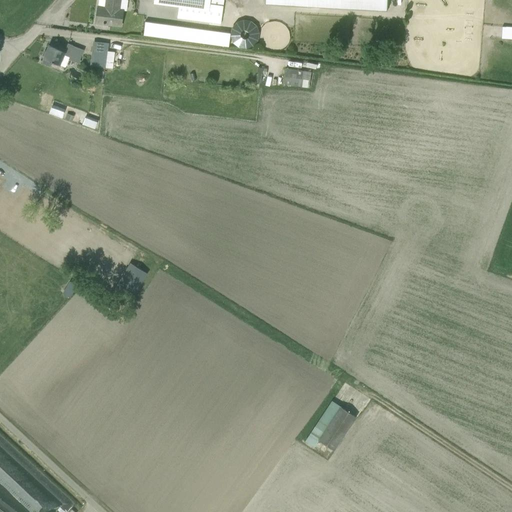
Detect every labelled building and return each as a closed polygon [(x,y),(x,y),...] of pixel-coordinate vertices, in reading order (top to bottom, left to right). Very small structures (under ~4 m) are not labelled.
[(98,0),(98,7),(96,23),(121,26),(123,10),(119,10),(119,0),(98,0)] [(154,0),(154,4),(178,7),(176,18),(220,24),(223,0),(154,0)] [(309,0),(304,7),(386,11),(386,0),(309,0)] [(144,36),(230,45),(231,31),(145,22),(144,36)] [(511,26),(502,26),(502,38),(511,38),(511,26)] [(105,68),(108,43),(96,42),(93,66),(105,68)] [(50,66),(52,62),(65,67),(69,57),(79,61),(83,53),(79,51),(80,49),(68,44),(64,52),(49,46),(44,58),(42,63),(50,66)] [(282,83),(313,87),(314,73),(310,73),(311,71),(284,68),(282,83)] [(84,82),(83,89),(94,91),(95,84),(84,82)] [(49,113),(59,117),(62,108),(52,105),(49,113)] [(86,117),(83,125),(83,126),(94,130),(97,121),(86,117)] [(117,285),(134,295),(147,273),(130,263),(117,285)] [(70,282),(63,293),(70,297),(76,286),(70,282)] [(337,447),(339,449),(345,439),(343,438),(356,418),(332,401),(305,442),(329,458),(337,447)]
